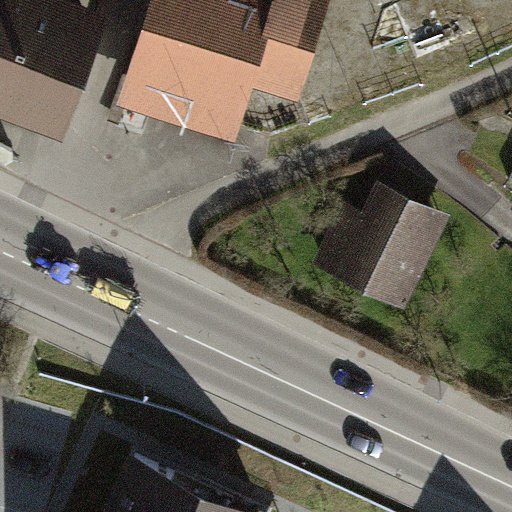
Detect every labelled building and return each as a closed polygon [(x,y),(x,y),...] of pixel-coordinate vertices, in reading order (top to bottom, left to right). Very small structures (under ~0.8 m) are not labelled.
[(0,0),(0,91),(61,114),(94,29),(71,21),(75,9),(50,0),(0,0)] [(321,0),(160,0),(138,72),(237,103),(246,73),(294,88),(321,0)] [(449,0),(410,0),(426,43),(460,31),(449,0)] [(441,207),(349,166),(308,257),(401,298),(441,207)] [(266,511),(269,505),(126,442),(93,511),(266,511)]
